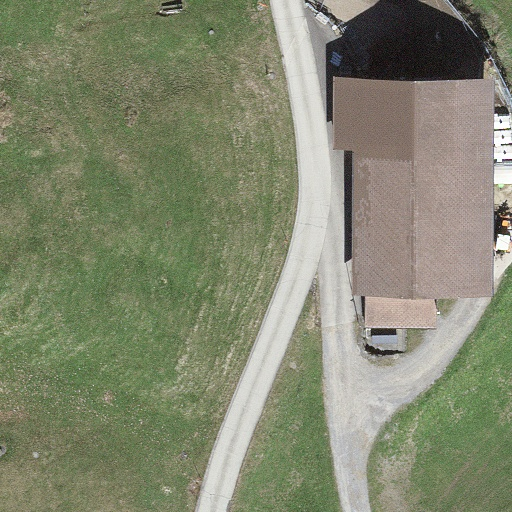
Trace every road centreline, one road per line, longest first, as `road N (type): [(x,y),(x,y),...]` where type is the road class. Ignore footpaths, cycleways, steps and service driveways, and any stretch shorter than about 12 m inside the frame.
road 1 (unclassified): [(281,0),(319,214),(226,511)]
road 2 (track): [(319,214),(370,511)]
